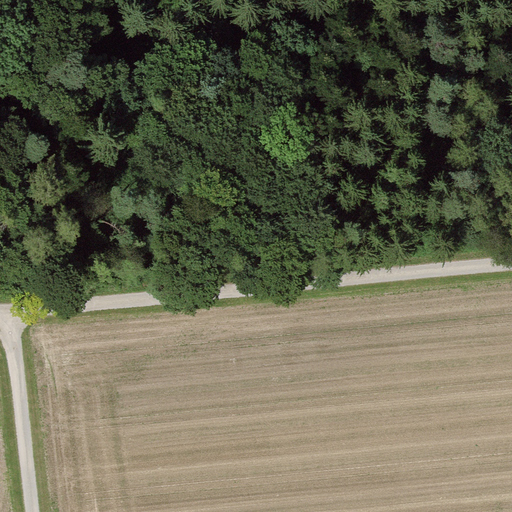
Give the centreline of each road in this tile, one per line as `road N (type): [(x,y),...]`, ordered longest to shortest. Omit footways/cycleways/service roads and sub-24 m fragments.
road 1 (track): [(511,262),(12,311)]
road 2 (track): [(0,312),(12,311),(37,511)]
